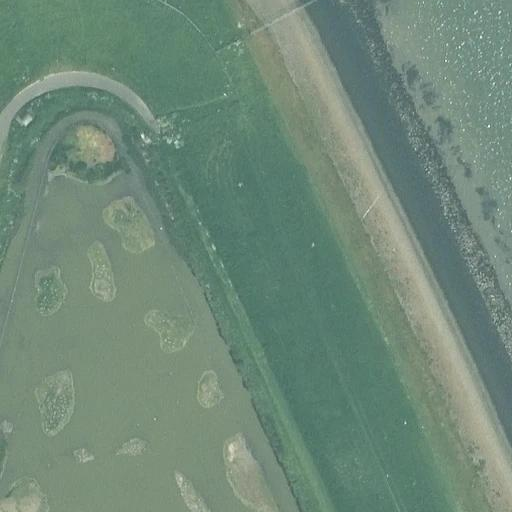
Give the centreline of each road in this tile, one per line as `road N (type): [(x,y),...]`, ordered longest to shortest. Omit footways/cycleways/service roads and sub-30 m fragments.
road 1 (track): [(215,0),(243,37),(463,511)]
road 2 (track): [(162,141),(328,511)]
road 3 (unclassified): [(0,144),(17,107),(43,87),(68,82),(131,94),(162,141)]
